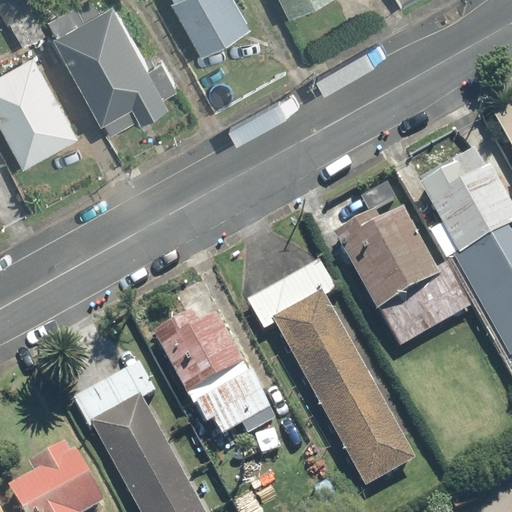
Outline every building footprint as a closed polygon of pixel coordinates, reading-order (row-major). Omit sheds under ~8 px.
[(31,0),(0,0),(0,6),(22,47),(49,32),(31,0)] [(92,4),(89,0),(78,0),(48,17),(112,131),(143,114),(144,117),(172,102),(166,93),(178,86),(163,59),(151,66),(114,0),(102,7),(98,0),(92,4)] [(175,0),(204,52),(252,25),(237,0),(175,0)] [(283,0),(290,14),(318,0),(283,0)] [(36,53),(0,72),(0,118),(25,163),(80,133),(36,53)] [(511,106),(490,118),(511,158),(511,106)] [(511,219),(476,156),(417,188),(504,345),(511,340),(511,219)] [(371,216),(332,237),(374,317),(378,315),(397,350),(468,313),(444,268),(432,275),(400,214),(377,226),(371,216)] [(261,333),(273,327),(360,492),(410,466),(322,301),(334,295),(317,263),(245,301),(261,333)] [(187,318),(150,338),(202,431),(211,426),(219,442),(241,430),(245,438),(273,422),(216,318),(194,330),(187,318)] [(87,431),(91,430),(135,511),(199,511),(140,402),(153,395),(138,366),(71,402),(87,431)] [(94,511),(99,510),(63,446),(26,467),(31,477),(5,491),(16,511),(94,511)] [(268,472),(241,486),(254,511),(266,511),(284,503),(268,472)] [(324,483),(310,492),(322,511),(337,511),(341,510),(324,483)]
